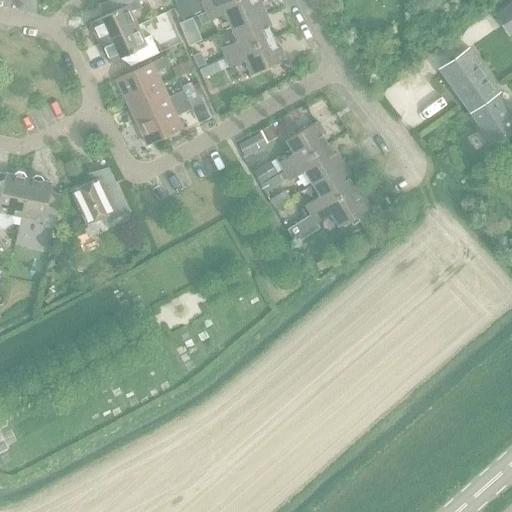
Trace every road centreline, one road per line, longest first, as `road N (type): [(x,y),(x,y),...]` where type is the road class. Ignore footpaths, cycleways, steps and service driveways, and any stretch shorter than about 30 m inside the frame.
road 1 (residential): [(340,69),(150,170),(121,158),(95,112)]
road 2 (residential): [(95,112),(55,24),(0,13)]
